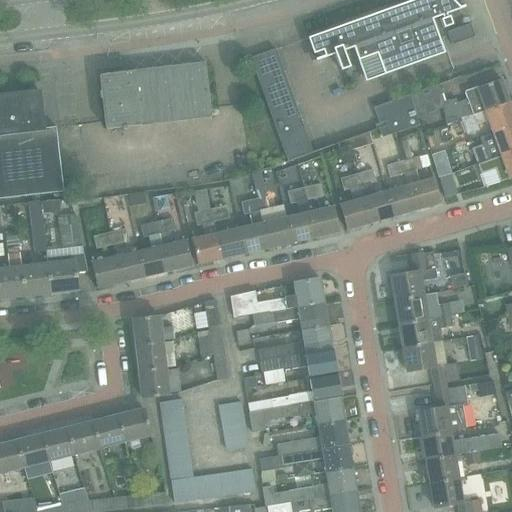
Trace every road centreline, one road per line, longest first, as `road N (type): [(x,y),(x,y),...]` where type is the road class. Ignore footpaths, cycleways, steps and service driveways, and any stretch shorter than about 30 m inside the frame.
road 1 (residential): [(396,511),(350,255)]
road 2 (residential): [(350,255),(105,312)]
road 3 (tertiary): [(44,34),(263,0)]
road 4 (residential): [(0,428),(113,399),(105,312)]
road 5 (unknown): [(196,291),(213,382),(188,411),(196,443),(227,453)]
road 6 (residential): [(350,255),(511,204)]
